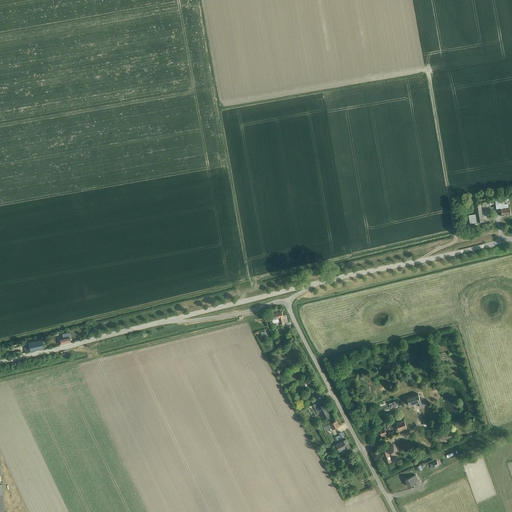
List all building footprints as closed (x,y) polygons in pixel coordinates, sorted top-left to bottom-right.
[(495,200),(497,208),(501,208),(502,216),(511,214),(510,207),(508,207),(508,203),(505,204),(504,199),(495,200)] [(468,215),(470,224),(483,221),(480,202),(474,203),(476,213),(468,215)] [(286,326),(286,323),(284,316),(283,317),(282,312),(270,315),(271,320),(280,318),(282,327),(286,326)] [(63,338),(60,339),(61,344),(70,342),(70,341),(69,337),(71,336),(71,332),(68,333),(62,334),(63,338)] [(44,348),(42,339),(26,343),(28,352),(44,348)] [(419,403),(421,407),(425,406),(423,399),(420,399),(419,394),(407,398),(410,406),(419,403)] [(322,400),(313,405),(318,414),(318,413),(321,412),(324,418),(331,414),(325,404),(325,405),(322,400)] [(380,407),(383,414),(400,409),(398,401),(380,407)] [(379,429),(382,437),(407,429),(404,420),(379,429)] [(337,421),(323,428),(325,431),(330,428),(330,427),(331,426),(333,429),(340,426),(337,421)] [(344,437),(342,432),(339,433),(340,435),(337,437),(334,437),(336,441),(344,437)] [(346,439),(336,444),(340,452),(346,449),(350,447),(346,439)] [(382,450),(386,464),(391,462),(387,448),(382,450)] [(417,486),(421,484),(420,481),(419,481),(416,475),(406,480),(409,487),(416,483),(417,486)]
